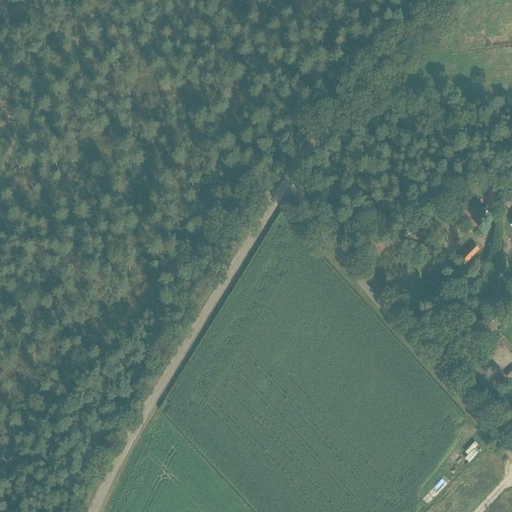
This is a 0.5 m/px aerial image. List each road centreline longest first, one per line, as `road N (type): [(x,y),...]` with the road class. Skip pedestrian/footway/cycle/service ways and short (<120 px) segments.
road 1 (track): [(272,186),(112,4),(94,14),(52,77),(0,173)]
road 2 (track): [(0,460),(263,187),(283,185)]
road 3 (unclassified): [(92,511),(289,178)]
road 4 (unclassified): [(511,454),(358,279),(289,178)]
road 5 (unclassified): [(289,178),(454,0)]
